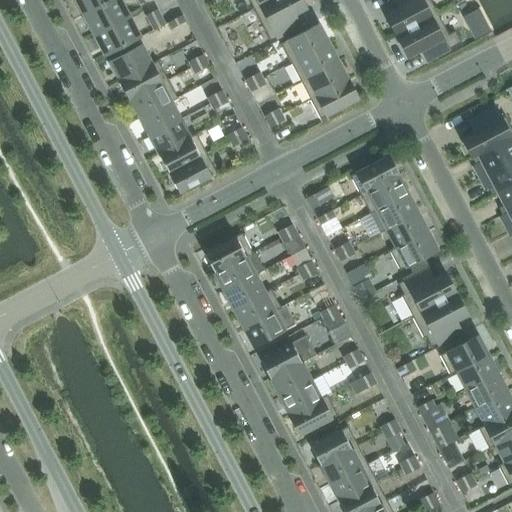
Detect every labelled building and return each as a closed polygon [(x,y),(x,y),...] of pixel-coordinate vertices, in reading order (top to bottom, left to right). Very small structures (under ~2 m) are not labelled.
[(120,0),(75,0),(105,56),(140,37),(120,0)] [(269,0),(248,0),(253,9),(269,0)] [(301,0),(269,0),(253,9),(270,41),(294,28),(289,18),(306,8),(301,0)] [(438,14),(430,0),(407,0),(409,2),(385,14),(396,36),(438,14)] [(146,15),(150,23),(161,17),(157,9),(146,15)] [(438,14),(396,36),(408,57),(431,45),(437,55),(461,42),(455,31),(449,34),(438,14)] [(183,15),(168,23),(171,29),(186,21),(183,15)] [(165,24),(161,17),(150,23),(153,30),(165,24)] [(484,20),(473,26),(478,36),(489,31),(484,20)] [(290,63),(329,43),(318,24),(280,43),(290,63)] [(329,43),(290,63),(300,81),(338,61),(329,43)] [(152,64),(151,63),(141,44),(110,61),(120,80),(152,64)] [(192,68),(206,60),(203,54),(189,62),(192,68)] [(158,60),(151,63),(152,64),(120,80),(130,100),(168,80),(158,60)] [(206,60),(192,68),(195,74),(209,66),(206,60)] [(338,61),(300,81),(309,99),(348,79),(338,61)] [(89,65),(79,68),(84,85),(94,82),(89,65)] [(247,85),(262,77),(259,71),(244,79),(247,85)] [(262,77),(247,85),(250,91),(265,83),(262,77)] [(348,79),(309,99),(320,118),(328,114),(330,118),(341,112),(339,109),(358,99),(348,79)] [(171,101),(171,102),(178,98),(168,80),(130,100),(140,118),(171,101)] [(210,104),(225,96),(222,90),(207,98),(210,104)] [(225,96),(210,104),(214,110),(228,102),(225,96)] [(181,119),(171,102),(171,101),(140,118),(149,136),(181,119)] [(266,121),(281,113),(278,107),(263,115),(266,121)] [(472,158),(511,137),(511,136),(511,128),(505,116),(501,118),(496,108),(474,119),(479,129),(462,139),(472,158)] [(287,124),(281,113),(266,121),(272,132),(287,124)] [(190,137),(181,119),(149,136),(159,154),(190,137)] [(230,141),(245,133),(241,128),(227,135),(230,141)] [(169,173),(207,153),(196,133),(190,137),(159,154),(169,173)] [(245,133),(230,141),(233,147),(248,139),(245,133)] [(481,161),(487,173),(511,160),(511,139),(511,137),(472,158),(475,164),(481,161)] [(217,173),(207,153),(169,173),(179,193),(198,183),(200,186),(211,180),(209,177),(217,173)] [(350,176),(360,195),(398,175),(388,156),(369,166),(367,162),(356,168),(358,171),(350,176)] [(511,184),(511,160),(487,173),(494,186),(488,189),(492,196),(498,193),(497,192),(511,184)] [(370,214),(376,210),(408,193),(398,175),(360,195),(370,214)] [(511,184),(497,192),(498,193),(504,205),(498,208),(502,215),(508,212),(507,211),(511,209),(511,184)] [(328,187),(306,198),(312,209),(333,197),(328,187)] [(376,210),(386,229),(418,212),(408,193),(376,210)] [(332,210),(317,218),(320,224),(335,216),(332,210)] [(395,247),(396,247),(427,231),(418,212),(386,229),(395,247)] [(280,238),(295,230),(292,224),(277,232),(280,238)] [(295,230),(280,238),(283,244),(298,236),(295,230)] [(395,247),(389,250),(400,270),(409,265),(423,258),(437,250),(427,231),(396,247),(395,247)] [(246,256),(252,253),(242,233),(234,237),(232,234),(221,240),(223,243),(204,253),(214,272),(246,256)] [(337,255),(352,248),(349,242),(334,250),(337,255)] [(352,248),(337,255),(340,261),(355,253),(352,248)] [(508,280),(511,278),(511,255),(500,261),(508,280)] [(255,274),(246,256),(214,272),(224,291),(255,274)] [(423,258),(409,265),(413,275),(422,271),(428,267),(423,258)] [(299,274),(314,266),(311,260),(296,268),(299,274)] [(314,266),(299,274),(302,280),(317,272),(314,266)] [(401,295),(412,316),(456,293),(445,272),(427,281),(422,271),(413,275),(397,283),(403,294),(401,295)] [(265,292),(255,274),(224,291),(233,309),(265,292)] [(372,286),(357,294),(360,300),(375,292),(372,286)] [(243,327),(274,310),(274,311),(281,307),(271,288),(265,292),(233,309),(243,327)] [(467,315),(456,293),(412,316),(423,338),(425,337),(431,347),(455,335),(450,324),(467,315)] [(322,318),(337,310),(334,304),(319,312),(322,318)] [(285,330),(274,311),(274,310),(243,327),(253,346),(285,330)] [(337,310),(322,318),(326,324),(340,316),(337,310)] [(450,375),(456,372),(456,371),(488,354),(477,335),(440,355),(450,375)] [(260,359),(270,379),(302,362),(291,343),(260,359)] [(346,362),(361,354),(358,349),(343,356),(346,362)] [(361,354),(346,362),(349,368),(364,360),(361,354)] [(456,371),(456,372),(466,389),(497,373),(488,354),(456,371)] [(411,361),(396,369),(399,375),(414,367),(411,361)] [(280,397),(311,380),(302,362),(270,379),(280,397)] [(371,372),(349,383),(355,394),(376,383),(371,372)] [(466,389),(475,407),(507,391),(497,373),(466,389)] [(321,398),(320,398),(311,380),(280,397),(289,415),(321,398)] [(475,407),(484,425),(485,425),(511,410),(511,400),(507,391),(475,407)] [(289,415),(299,435),(337,415),(327,395),(320,398),(321,398),(289,415)] [(420,413),(435,405),(431,400),(417,407),(420,413)] [(435,405),(420,413),(423,419),(438,411),(435,405)] [(511,410),(485,425),(484,425),(478,428),(489,448),(495,445),(495,444),(511,435),(511,410)] [(383,432),(398,425),(394,419),(380,427),(383,432)] [(453,442),(458,439),(449,421),(429,431),(439,449),(453,442)] [(398,425),(383,432),(386,438),(398,432),(401,430),(398,425)] [(358,445),(348,426),(310,446),(320,465),(358,445)] [(398,432),(386,438),(392,450),(405,444),(398,432)] [(495,445),(504,462),(511,458),(511,435),(495,444),(495,445)] [(453,442),(439,449),(442,455),(457,447),(453,442)] [(329,483),(367,463),(358,445),(320,465),(329,483)] [(402,469),(417,461),(413,455),(399,463),(402,469)] [(504,462),(498,465),(508,485),(511,483),(511,458),(504,462)] [(417,461),(402,469),(405,474),(420,467),(417,461)] [(339,501),(377,481),(367,463),(329,483),(339,501)] [(458,487),(473,479),(470,473),(455,481),(458,487)] [(473,479),(458,487),(461,492),(476,485),(473,479)] [(344,511),(365,511),(387,501),(377,481),(339,501),(344,511)] [(421,506),(436,498),(433,492),(418,500),(421,506)] [(436,498),(421,506),(424,511),(439,504),(436,498)] [(392,511),(387,501),(365,511),(392,511)]
